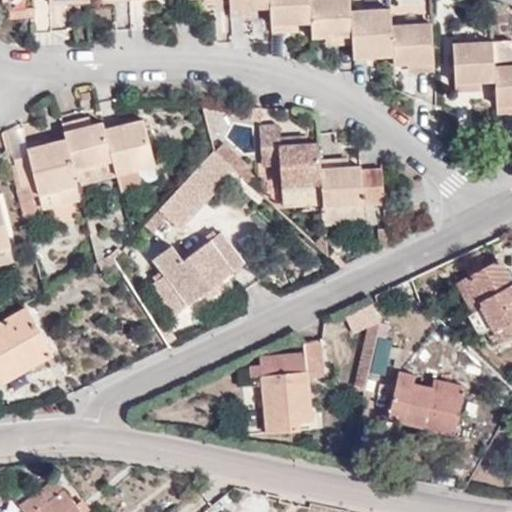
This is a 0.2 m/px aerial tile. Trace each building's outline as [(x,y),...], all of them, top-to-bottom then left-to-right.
[(271,9),(270,0),(230,0),(231,3),(232,18),(254,18),(254,9),(271,9)] [(312,23),(311,0),(270,0),(271,9),(273,33),(293,32),(293,24),(312,23)] [(354,44),(352,10),(351,0),(311,0),(312,23),(313,38),(332,38),(332,46),(354,44)] [(395,57),(394,25),(393,7),(352,10),(354,44),(354,59),(395,57)] [(415,72),(436,71),(433,23),(394,25),(395,57),(396,65),(415,65),(415,72)] [(511,39),(494,40),(496,81),(498,114),(511,113),(511,39)] [(477,91),(477,82),(496,81),(494,40),(455,43),(457,92),(477,91)] [(104,128),(113,160),(117,176),(134,171),(156,165),(144,118),(104,128)] [(83,127),(81,119),(63,124),(66,138),(75,171),(113,160),(104,128),(102,121),(83,127)] [(283,186),(323,183),(321,160),(320,144),(298,145),(298,136),(281,137),(280,126),(261,126),(263,166),(282,165),(283,186)] [(79,186),(75,171),(66,138),(28,148),(30,155),(14,159),(21,189),(37,186),(39,196),(79,186)] [(244,164),(222,144),(215,151),(226,161),(236,170),(249,182),(255,176),(243,165),(244,164)] [(208,200),(236,170),(226,161),(215,151),(188,181),(208,200)] [(324,208),(364,205),(385,204),(383,170),(362,171),(362,166),(342,167),(342,159),(321,160),(323,183),(324,208)] [(113,160),(75,171),(79,186),(117,176),(113,160)] [(139,185),(134,171),(117,176),(121,190),(139,185)] [(176,233),(208,200),(188,181),(143,229),(150,236),(164,221),(176,233)] [(39,196),(43,210),(83,200),(79,186),(39,196)] [(0,248),(11,246),(0,202),(0,248)] [(325,224),(365,222),(364,205),(324,208),(325,224)] [(157,283),(178,312),(244,263),(220,232),(184,260),(173,245),(154,259),(167,276),(157,283)] [(0,263),(15,260),(11,246),(0,248),(0,263)] [(511,331),(511,280),(500,259),(469,276),(485,306),(483,307),(500,339),(511,331)] [(483,307),(485,306),(469,276),(459,282),(475,312),(483,307)] [(372,305),(349,317),(354,329),(370,323),(356,385),(365,387),(380,320),(372,305)] [(33,365),(52,353),(27,308),(0,323),(0,374),(29,358),(33,365)] [(308,375),(323,374),(319,341),(303,342),(303,351),(260,355),(261,365),(250,366),(251,385),(262,384),(267,431),(300,429),(299,420),(312,419),(308,375)] [(0,374),(4,381),(33,365),(29,358),(0,374)] [(388,418),(455,433),(462,398),(431,390),(431,386),(413,382),(415,374),(398,370),(388,418)] [(431,386),(431,390),(462,398),(465,385),(434,378),(431,386)] [(267,431),(262,384),(251,385),(246,385),(249,433),(267,431)] [(81,511),(54,478),(21,503),(28,511),(81,511)]
